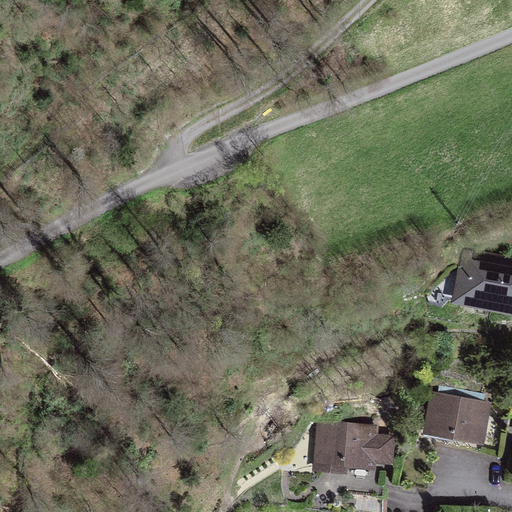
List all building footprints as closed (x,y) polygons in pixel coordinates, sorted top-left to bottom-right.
[(511,264),(468,256),(466,268),(460,302),(460,303),(510,312),(511,315),(511,264)] [(460,302),(466,268),(455,265),(427,296),(430,304),(442,306),(447,300),(460,302)] [(486,404),(434,395),(428,429),(454,434),(453,437),(479,441),(486,404)] [(373,428),(321,424),(318,458),(317,458),(317,467),(343,469),(344,463),(371,465),(371,458),(389,459),(390,439),(373,438),(373,428)] [(404,436),(395,483),(425,488),(434,442),(404,436)] [(382,511),(384,487),(355,486),(353,511),(382,511)]
